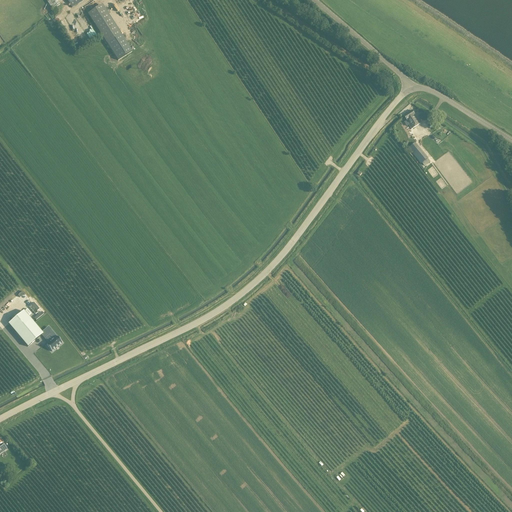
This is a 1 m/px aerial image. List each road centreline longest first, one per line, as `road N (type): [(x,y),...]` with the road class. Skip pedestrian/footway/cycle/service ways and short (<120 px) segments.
road 1 (unclassified): [(74,382),(205,318),(255,282),(410,89)]
road 2 (unclassified): [(158,511),(72,405)]
road 3 (unclassified): [(312,0),(410,89)]
